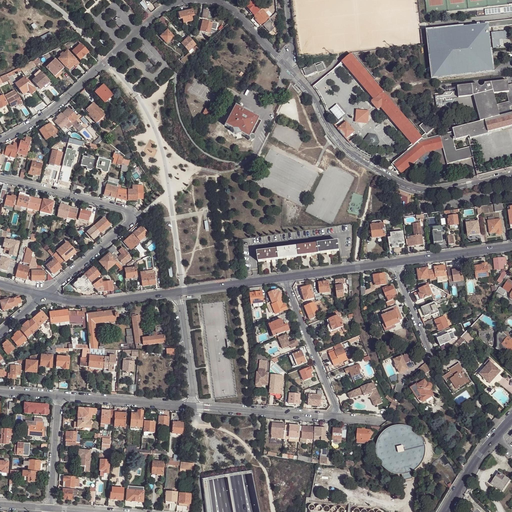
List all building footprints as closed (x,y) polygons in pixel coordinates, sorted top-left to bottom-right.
[(252,0),(247,5),(245,6),(252,14),(253,14),(260,7),(252,0)] [(245,6),(247,5),(247,4),(244,7),(251,15),(252,14),(245,6)] [(253,14),(255,16),(262,10),(260,7),(253,14)] [(192,10),(179,13),(180,19),(182,19),(183,23),(192,21),(191,16),(193,16),(192,10)] [(255,16),(254,17),(256,19),(255,20),(259,25),(260,24),(268,17),(262,10),(255,16)] [(260,24),(262,26),(269,20),(270,19),(268,17),(260,24)] [(511,19),(511,20),(492,22),(492,21),(487,22),(427,29),(427,28),(426,28),(428,46),(429,46),(431,45),(430,34),(486,28),(488,28),(511,25),(511,19)] [(262,26),(262,27),(268,34),(275,27),(269,20),(262,26)] [(212,24),(211,24),(202,21),(200,31),(210,33),(210,32),(212,24)] [(277,33),(277,26),(275,28),(275,27),(268,34),(272,39),(277,33)] [(430,34),(431,45),(434,77),(435,77),(435,76),(489,70),(490,70),(487,39),(486,28),(430,34)] [(164,33),(161,36),(160,37),(167,43),(173,37),(167,30),(164,33)] [(503,38),(509,38),(509,30),(493,31),(494,46),(504,45),(503,38)] [(54,40),(50,33),(36,40),(38,43),(42,41),(44,45),(54,40)] [(181,43),(188,51),(196,44),(189,37),(181,43)] [(72,52),(80,60),(88,53),(80,44),(72,52)] [(201,49),(199,47),(191,55),(192,57),(201,49)] [(67,69),(76,61),(76,60),(67,51),(65,53),(64,53),(63,53),(61,55),(61,56),(61,57),(58,60),(66,69),(67,69)] [(382,92),(350,54),(343,61),(375,99),(382,92)] [(182,59),(181,61),(184,64),(192,57),(191,55),(184,62),(182,59)] [(60,72),(64,69),(55,60),(53,62),(52,63),(46,68),(54,77),(60,72)] [(36,66),(31,61),(19,68),(21,70),(24,75),(27,73),(26,72),(36,66)] [(77,62),(76,61),(67,69),(68,70),(69,70),(73,67),(74,66),(77,62)] [(375,99),(343,61),(341,62),(342,62),(343,63),(374,100),(375,99)] [(325,70),(322,63),(315,66),(314,64),(303,69),(304,73),(306,72),(307,76),(317,72),(317,73),(325,70)] [(21,70),(19,68),(6,75),(12,84),(12,85),(16,82),(12,76),(21,70)] [(49,82),(41,73),(36,78),(32,81),(40,90),(41,89),(44,86),(49,82)] [(0,77),(0,83),(8,80),(8,81),(11,85),(12,84),(6,75),(0,77)] [(15,85),(23,95),(28,91),(32,88),(25,78),(15,85)] [(452,109),(453,114),(477,111),(480,122),(484,121),(511,113),(511,84),(508,85),(507,81),(484,84),(484,85),(483,86),(482,87),(480,87),(479,86),(479,85),(457,87),(458,94),(452,94),(450,92),(445,93),(443,96),(435,97),(436,108),(444,107),(447,110),(452,109)] [(95,92),(96,94),(105,103),(112,96),(103,85),(101,87),(95,92)] [(380,107),(381,106),(389,100),(386,96),(383,92),(382,92),(375,99),(374,100),(372,102),(371,103),(374,106),(377,109),(378,109),(380,107)] [(12,96),(11,97),(7,99),(11,107),(14,106),(17,104),(18,105),(22,103),(17,94),(12,96)] [(381,106),(407,137),(415,131),(389,100),(381,106)] [(104,116),(102,114),(99,110),(92,104),(88,108),(86,110),(87,111),(92,117),(91,118),(96,123),(104,116)] [(253,136),(251,135),(250,135),(258,120),(258,118),(251,114),(242,109),(242,110),(235,106),(230,115),(229,116),(226,122),(224,126),(230,129),(231,129),(231,130),(233,133),(236,135),(241,134),(241,135),(242,135),(248,138),(249,141),(251,142),(253,141),(254,139),(253,137),(253,136)] [(336,106),(328,113),(336,122),(344,116),(336,106)] [(380,107),(406,138),(407,137),(381,106),(380,107)] [(211,111),(205,108),(203,114),(208,117),(211,111)] [(68,109),(62,115),(71,124),(75,120),(77,118),(68,109)] [(356,109),(356,122),(361,127),(367,122),(368,110),(356,109)] [(511,113),(484,121),(487,132),(487,133),(511,126),(511,113)] [(71,124),(62,115),(56,121),(54,123),(61,130),(64,127),(67,130),(72,125),(71,124)] [(75,120),(71,124),(72,125),(79,132),(83,129),(81,126),(79,125),(75,120)] [(418,126),(424,133),(425,134),(431,129),(424,121),(418,126)] [(484,121),(480,122),(452,129),(453,132),(455,141),(467,137),(487,132),(484,121)] [(351,136),(355,132),(350,127),(346,122),(342,125),(339,128),(338,129),(346,139),(348,138),(351,136)] [(58,132),(55,129),(54,130),(53,131),(49,125),(40,131),(46,140),(52,136),(55,134),(58,132)] [(407,137),(414,145),(422,139),(420,137),(415,131),(407,137)] [(98,137),(91,144),(96,146),(103,139),(100,136),(97,132),(95,134),(98,137)] [(399,158),(392,164),(394,166),(397,169),(400,173),(425,152),(442,147),(447,165),(473,158),(470,147),(456,150),(453,141),(455,141),(453,132),(428,139),(423,140),(422,139),(414,145),(413,146),(399,158)] [(376,135),(368,134),(364,140),(367,147),(374,148),(379,142),(376,135)] [(23,143),(20,142),(19,144),(17,154),(26,157),(26,155),(27,153),(29,147),(29,146),(31,139),(26,137),(26,139),(25,143),(23,143)] [(82,147),(83,142),(69,138),(68,143),(82,147)] [(17,154),(19,144),(15,143),(14,143),(13,147),(9,146),(7,147),(6,150),(4,155),(16,158),(17,154)] [(75,152),(82,147),(68,143),(66,149),(75,152)] [(78,163),(82,147),(75,152),(73,162),(78,163)] [(66,149),(62,166),(66,167),(66,166),(71,167),(73,162),(75,152),(66,149)] [(52,151),(49,163),(54,164),(54,165),(57,166),(58,166),(62,153),(52,151)] [(91,170),(94,160),(83,157),(82,159),(81,163),(80,166),(86,167),(86,169),(91,170)] [(96,166),(96,169),(101,170),(100,171),(101,172),(106,174),(106,173),(107,173),(111,161),(98,158),(98,161),(97,161),(96,166)] [(40,176),(42,164),(32,162),(30,170),(29,169),(28,174),(35,176),(35,175),(40,176)] [(109,199),(113,183),(108,182),(107,185),(106,185),(104,195),(108,196),(107,198),(109,199)] [(118,185),(113,183),(109,199),(111,200),(112,197),(116,198),(118,188),(118,185)] [(126,191),(118,188),(116,198),(125,200),(126,191)] [(132,190),(127,190),(127,201),(137,201),(137,191),(137,190),(132,190)] [(27,208),(29,198),(24,196),(24,195),(19,194),(18,198),(16,206),(15,205),(14,209),(20,211),(21,207),(27,208)] [(13,205),(15,197),(11,196),(11,198),(6,197),(4,205),(7,206),(12,208),(13,205)] [(40,201),(29,198),(27,208),(38,211),(40,201)] [(53,202),(43,200),(39,212),(50,215),(51,210),(53,202)] [(495,212),(504,211),(502,203),(494,204),(495,212)] [(67,217),(69,207),(60,205),(57,215),(58,215),(67,217)] [(78,209),(69,207),(67,217),(75,219),(78,209)] [(85,210),(81,209),(78,220),(88,222),(89,218),(90,218),(91,213),(84,211),(85,210)] [(449,222),(450,226),(454,225),(458,225),(457,215),(448,216),(449,219),(447,219),(448,222),(449,222)] [(94,226),(101,234),(110,225),(103,218),(94,226)] [(468,228),(469,232),(469,236),(480,235),(478,222),(477,222),(477,220),(469,221),(469,223),(465,223),(466,228),(468,228)] [(500,220),(494,220),(488,221),(490,233),(496,233),(497,234),(498,235),(499,235),(501,234),(502,233),(502,231),(500,220)] [(420,223),(413,224),(415,236),(422,235),(420,223)] [(372,238),(385,237),(383,224),(381,224),(371,226),(371,231),(372,233),(372,238)] [(93,240),(101,234),(94,226),(86,233),(93,240)] [(138,230),(133,234),(139,242),(148,234),(141,227),(141,228),(138,230)] [(433,235),(434,243),(442,242),(441,232),(437,232),(437,230),(432,231),(433,235)] [(392,245),(392,246),(392,248),(399,247),(398,244),(404,243),(402,232),(390,233),(391,236),(391,238),(389,238),(388,238),(389,245),(392,245)] [(139,243),(132,235),(127,239),(124,241),(124,242),(130,250),(139,243)] [(415,236),(407,237),(409,247),(423,245),(422,235),(415,236)] [(19,242),(10,240),(10,241),(5,240),(3,247),(5,247),(11,249),(10,251),(9,255),(16,256),(19,242)] [(337,241),(316,244),(318,254),(338,251),(337,241)] [(56,251),(56,252),(65,262),(76,253),(66,243),(56,251)] [(316,244),(296,247),(298,257),(318,254),(316,244)] [(296,247),(276,250),(278,260),(298,257),(296,247)] [(16,277),(26,280),(27,276),(32,256),(34,251),(33,251),(33,250),(27,248),(23,263),(29,264),(28,267),(19,265),(16,277)] [(278,260),(276,250),(256,253),(257,263),(278,260)] [(122,255),(118,258),(117,258),(120,262),(123,265),(131,258),(125,251),(121,254),(122,255)] [(56,252),(54,254),(53,255),(61,265),(65,262),(56,252)] [(107,271),(110,268),(116,263),(109,254),(99,263),(107,271)] [(0,269),(7,270),(9,257),(0,255),(0,269)] [(37,267),(42,267),(35,259),(32,256),(27,276),(26,280),(32,282),(44,282),(44,279),(46,279),(46,275),(44,275),(44,272),(40,272),(41,270),(36,270),(37,267)] [(57,272),(61,268),(52,256),(44,264),(53,275),(54,274),(54,275),(57,272)] [(503,265),(502,258),(494,259),(495,270),(497,269),(500,269),(503,269),(503,265)] [(482,266),(474,267),(476,278),(489,277),(488,270),(487,265),(487,263),(482,264),(482,266)] [(445,266),(434,267),(436,277),(447,276),(445,266)] [(90,270),(85,275),(91,283),(100,275),(93,268),(90,270)] [(126,279),(131,278),(137,278),(136,268),(125,270),(126,279)] [(429,279),(427,268),(417,270),(419,280),(429,279)] [(447,268),(450,283),(464,281),(462,269),(458,270),(452,271),(451,269),(451,268),(447,268)] [(152,286),(155,285),(154,272),(152,272),(152,275),(147,275),(141,276),(143,287),(152,286)] [(374,276),(374,282),(371,283),(371,290),(375,289),(375,286),(380,286),(386,285),(386,283),(385,275),(384,274),(375,276),(374,276)] [(94,288),(92,286),(84,276),(73,286),(77,290),(79,288),(81,290),(85,291),(87,289),(89,292),(90,291),(94,288)] [(102,283),(101,279),(92,286),(94,288),(96,290),(102,287),(102,283)] [(511,298),(511,280),(509,279),(503,288),(507,291),(511,293),(511,294),(510,294),(510,295),(510,296),(511,296),(511,297),(511,298)] [(102,287),(103,292),(104,292),(112,291),(113,291),(112,282),(102,283),(102,287)] [(328,282),(318,283),(320,293),(330,292),(328,282)] [(301,288),(305,301),(314,298),(311,285),(301,288)] [(343,285),(336,286),(337,298),(344,297),(343,285)] [(393,286),(385,289),(383,290),(386,298),(391,296),(396,294),(396,293),(397,293),(395,289),(394,289),(393,286)] [(420,289),(419,289),(420,291),(421,294),(419,294),(421,300),(432,295),(429,289),(428,286),(420,289)] [(503,288),(500,286),(497,291),(504,295),(507,291),(503,288)] [(365,287),(361,288),(361,297),(372,292),(371,290),(365,292),(365,287)] [(281,301),(283,300),(280,293),(278,294),(277,294),(276,291),(269,294),(272,302),(273,304),(281,301)] [(250,294),(251,304),(263,303),(262,292),(250,294)] [(0,302),(2,311),(11,308),(11,307),(17,305),(21,303),(20,298),(16,299),(15,298),(9,300),(9,299),(8,297),(4,299),(4,300),(0,302)] [(316,302),(305,307),(310,320),(320,316),(315,305),(321,302),(324,304),(326,303),(321,300),(316,302)] [(283,306),(281,301),(273,304),(272,305),(273,307),(273,308),(274,312),(276,315),(287,310),(285,305),(283,306)] [(434,303),(422,308),(425,316),(425,317),(432,314),(433,315),(438,313),(435,305),(434,303)] [(399,321),(397,315),(395,311),(399,309),(397,305),(382,312),(383,315),(381,316),(384,324),(386,329),(395,325),(400,323),(399,321)] [(64,311),(58,312),(59,322),(69,321),(67,312),(67,310),(64,311)] [(97,313),(86,315),(87,321),(87,324),(95,323),(116,321),(116,318),(115,313),(115,311),(112,311),(109,311),(101,313),(97,313)] [(34,318),(33,319),(39,327),(47,319),(41,312),(37,315),(34,318)] [(59,322),(58,312),(52,312),(49,313),(50,323),(52,323),(59,322)] [(82,312),(67,312),(69,321),(80,321),(82,321),(82,312)] [(334,314),(326,318),(328,321),(330,320),(339,316),(342,315),(340,312),(339,312),(334,314)] [(139,344),(143,343),(142,338),(141,333),(140,321),(139,316),(136,316),(132,317),(131,317),(131,320),(135,344),(139,344)] [(343,327),(339,316),(330,320),(332,324),(331,325),(333,331),(335,330),(343,327)] [(435,321),(439,331),(448,327),(444,317),(435,321)] [(33,332),(38,328),(32,320),(20,330),(27,338),(32,333),(33,332)] [(287,331),(284,326),(282,321),(282,320),(269,325),(269,326),(274,337),(275,337),(278,335),(286,332),(287,331)] [(95,323),(87,324),(87,328),(88,335),(95,335),(95,323)] [(165,336),(163,325),(158,326),(155,326),(156,333),(156,332),(157,336),(165,336)] [(77,328),(70,328),(71,338),(78,338),(77,328)] [(16,335),(11,339),(18,347),(26,340),(19,331),(15,334),(16,335)] [(450,339),(448,334),(437,339),(440,346),(449,343),(448,341),(451,340),(450,339)] [(95,335),(88,335),(90,349),(97,349),(95,335)] [(286,335),(278,338),(283,349),(290,346),(291,349),(299,346),(296,340),(289,343),(287,339),(286,336),(286,335)] [(165,343),(165,336),(157,336),(154,337),(142,338),(143,343),(143,346),(159,344),(165,343)] [(511,340),(510,339),(508,337),(506,341),(502,345),(511,351),(511,340)] [(7,341),(3,345),(4,347),(3,347),(5,350),(4,351),(8,355),(14,349),(7,341)] [(329,354),(334,366),(348,360),(341,343),(334,346),(335,349),(329,352),(330,354),(329,354)] [(511,354),(511,351),(502,345),(498,345),(498,347),(496,350),(505,357),(511,355),(511,354)] [(90,349),(87,349),(87,351),(86,367),(88,367),(89,356),(100,357),(104,357),(104,352),(105,350),(98,349),(97,349),(90,349)] [(115,356),(115,350),(105,350),(104,352),(104,357),(109,358),(109,355),(115,356)] [(298,367),(307,363),(305,356),(303,351),(293,355),(298,367)] [(400,373),(407,370),(405,364),(409,363),(407,360),(411,358),(409,353),(394,360),(400,373)] [(35,362),(35,355),(30,357),(30,361),(26,361),(25,372),(36,373),(37,362),(35,362)] [(52,368),(52,356),(46,355),(41,355),(40,365),(40,366),(47,367),(47,368),(52,368)] [(109,358),(104,357),(103,369),(108,369),(108,372),(113,372),(113,367),(114,362),(115,363),(115,356),(109,355),(109,358)] [(88,367),(100,368),(100,357),(89,356),(88,367)] [(57,357),(56,367),(62,367),(62,369),(68,370),(69,358),(57,357)] [(497,376),(500,371),(493,365),(495,363),(490,359),(484,365),(486,366),(483,370),(486,373),(482,377),(489,383),(496,375),(497,376)] [(134,362),(132,361),(125,361),(123,361),(122,370),(126,371),(130,371),(134,371),(134,362)] [(431,370),(426,363),(420,368),(424,375),(431,370)] [(461,364),(460,363),(451,369),(450,369),(449,370),(451,372),(443,378),(444,378),(454,393),(453,394),(454,395),(473,382),(472,381),(472,382),(460,365),(461,364)] [(362,378),(360,371),(362,370),(360,364),(352,368),(351,368),(346,370),(345,370),(347,374),(350,373),(354,381),(354,382),(354,381),(362,378)] [(10,375),(17,375),(20,375),(21,367),(19,366),(15,366),(11,366),(10,375)] [(304,381),(313,377),(311,372),(312,372),(311,368),(300,372),(304,381)] [(268,385),(269,374),(265,374),(265,370),(259,370),(259,373),(257,373),(256,386),(257,386),(258,387),(261,388),(262,387),(262,386),(263,386),(263,385),(265,385),(268,385)] [(501,372),(500,371),(497,376),(496,375),(489,383),(490,384),(501,372)] [(272,376),(270,394),(278,395),(282,395),(284,376),(272,376)] [(418,390),(422,396),(421,397),(420,398),(421,400),(422,401),(424,401),(425,401),(434,395),(431,389),(428,384),(425,380),(423,381),(418,385),(417,385),(420,389),(418,390)] [(374,383),(361,388),(364,395),(365,396),(366,396),(377,391),(374,383)] [(418,398),(422,396),(418,390),(420,389),(417,385),(418,385),(417,384),(411,388),(418,398)] [(403,394),(406,388),(398,386),(397,386),(395,392),(397,393),(403,395),(403,394)] [(361,388),(348,394),(350,399),(364,395),(361,388)] [(377,391),(366,396),(371,399),(374,398),(378,405),(383,403),(380,398),(378,397),(377,395),(379,394),(377,391)] [(289,404),(295,404),(300,405),(300,394),(290,394),(289,404)] [(322,396),(309,395),(309,402),(308,405),(321,407),(322,396)] [(41,415),(47,416),(47,411),(48,411),(48,405),(25,403),(24,410),(25,410),(25,414),(31,414),(31,412),(34,412),(33,415),(38,415),(38,413),(41,413),(41,415)] [(78,408),(78,418),(89,418),(91,419),(92,414),(96,415),(97,409),(78,408)] [(110,417),(110,410),(101,409),(101,419),(101,426),(105,427),(105,424),(109,424),(110,417)] [(126,413),(115,412),(114,426),(125,427),(126,413)] [(142,427),(142,415),(136,414),(131,414),(130,426),(142,427)] [(168,426),(169,417),(158,416),(158,425),(168,426)] [(89,418),(78,418),(77,422),(77,427),(88,428),(89,418)] [(144,432),(148,432),(154,433),(155,422),(145,421),(144,432)] [(27,436),(34,436),(42,437),(45,437),(45,431),(43,431),(43,427),(44,423),(36,422),(36,427),(28,426),(27,436)] [(172,433),(183,434),(184,423),(173,422),(172,433)] [(272,434),(283,435),(284,424),(273,423),(272,434)] [(289,437),(299,438),(300,426),(290,425),(289,432),(289,437)] [(303,426),(302,439),(306,439),(313,440),(314,427),(303,426)] [(401,474),(403,473),(404,473),(407,473),(411,471),(412,471),(416,468),(419,465),(422,461),(424,456),(425,451),(425,447),(423,442),(421,437),(420,436),(417,433),(413,430),(409,428),(404,426),(400,426),(395,427),(390,429),(386,431),(383,435),(380,439),(378,443),(377,448),(377,453),(379,458),(381,462),(384,466),(387,469),(392,472),(396,473),(401,474)] [(315,427),(314,436),(321,437),(321,440),(325,440),(326,428),(315,427)] [(11,436),(13,436),(13,430),(5,430),(1,429),(0,434),(1,435),(1,440),(0,439),(0,443),(9,445),(9,440),(10,441),(11,436)] [(338,439),(342,439),(342,438),(342,430),(343,430),(333,429),(332,439),(334,439),(338,439)] [(368,440),(369,440),(371,431),(358,430),(357,439),(368,440)] [(66,437),(65,446),(79,447),(80,445),(75,444),(76,434),(80,435),(80,432),(71,431),(70,437),(66,437)] [(369,440),(371,440),(378,431),(371,431),(369,440)] [(110,437),(109,437),(109,439),(102,439),(101,450),(105,450),(105,451),(110,451),(110,439),(110,437)] [(84,468),(84,471),(89,472),(90,451),(79,450),(79,455),(80,455),(80,466),(83,467),(84,468)] [(104,471),(103,473),(108,473),(109,460),(100,459),(99,470),(104,471)] [(40,462),(29,461),(29,462),(29,465),(29,466),(29,470),(39,471),(40,462)] [(153,461),(152,472),(159,472),(159,474),(163,474),(164,462),(153,461)] [(0,462),(0,470),(1,471),(1,472),(7,473),(8,463),(0,462)] [(194,463),(192,463),(181,462),(181,465),(181,469),(194,470),(194,463)] [(452,484),(456,478),(450,469),(446,471),(448,473),(445,475),(452,484)] [(17,474),(18,471),(10,470),(9,484),(16,485),(17,474)] [(37,482),(37,472),(23,471),(23,474),(23,476),(25,477),(24,480),(28,481),(28,482),(30,483),(30,482),(37,482)] [(407,473),(404,473),(403,473),(404,480),(412,478),(411,471),(407,473)] [(499,472),(490,484),(502,492),(510,480),(499,472)] [(451,486),(452,484),(445,475),(443,477),(451,486)] [(66,482),(65,487),(74,487),(74,486),(79,487),(80,479),(75,479),(75,477),(64,476),(63,481),(66,482)] [(121,488),(116,488),(112,488),(112,493),(111,493),(110,499),(123,500),(124,489),(121,488)] [(73,490),(63,489),(62,499),(72,500),(73,496),(73,490)] [(127,500),(138,502),(138,500),(143,500),(144,491),(128,490),(127,500)] [(166,501),(171,501),(176,501),(176,502),(177,492),(166,491),(166,501)] [(179,503),(189,504),(190,504),(191,494),(180,493),(179,503)]
